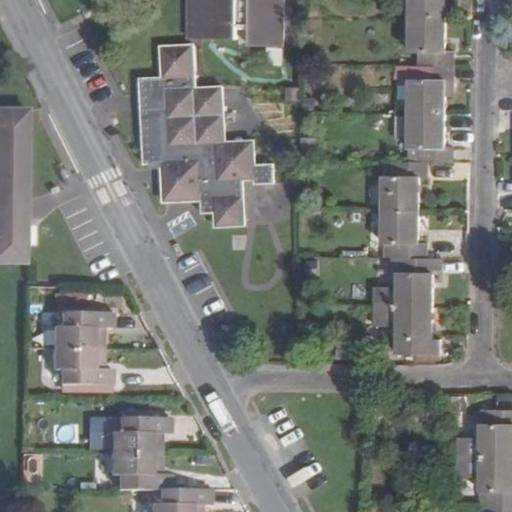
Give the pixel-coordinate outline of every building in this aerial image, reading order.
[(189,0),(190,39),(238,37),(238,24),(250,24),(251,44),(285,43),(283,0),(189,0)] [(410,0),(410,17),(446,18),(446,0),(410,0)] [(446,51),(446,18),(410,17),(411,52),(420,53),(420,66),(455,66),(455,51),(446,51)] [(162,77),(139,78),(143,163),(149,163),(149,168),(161,169),(163,202),(201,200),(202,213),(215,212),(215,227),(246,225),(244,181),(255,181),(256,184),(275,184),(274,164),(257,163),(256,140),(227,141),(224,86),(197,86),(195,45),(161,46),(162,77)] [(269,65),(285,65),(286,48),(270,47),(269,65)] [(410,79),(410,66),(396,66),(396,79),(410,79)] [(420,66),(410,66),(410,79),(409,115),(445,115),(445,82),(455,82),(455,66),(420,66)] [(455,97),(455,82),(445,82),(445,97),(455,97)] [(0,264),(26,265),(28,111),(0,109),(0,264)] [(445,115),(409,115),(409,163),(428,163),(453,163),(453,147),(445,148),(445,115)] [(394,139),(409,139),(409,118),(395,117),(394,139)] [(394,176),(385,176),(385,210),(420,211),(420,176),(428,177),(428,163),(409,163),(394,163),(394,176)] [(427,244),(420,244),(420,211),(385,210),(384,244),(382,244),(383,258),(393,258),(427,258),(427,244)] [(399,288),(377,287),(377,307),(434,307),(435,273),(442,273),(442,259),(427,258),(393,258),(393,272),(400,273),(399,288)] [(441,339),(434,339),(434,307),(377,307),(377,326),(399,326),(399,355),(409,355),(441,354),(441,339)] [(60,328),(52,328),(52,349),(104,349),(104,328),(112,329),(113,313),(60,312),(60,328)] [(113,370),(104,369),(104,349),(52,349),(51,370),(58,370),(58,385),(113,386),(113,370)] [(482,438),(459,438),(460,460),(511,459),(511,409),(482,410),(482,438)] [(118,433),(110,432),(110,454),(161,455),(161,434),(171,434),(171,418),(118,418),(118,433)] [(161,476),(161,455),(110,454),(110,476),(117,476),(117,490),(158,490),(170,490),(170,477),(161,476)] [(460,476),(482,477),(482,506),(511,506),(511,459),(460,460),(460,476)] [(159,505),(151,505),(150,511),(200,511),(201,506),(209,506),(209,491),(170,490),(158,490),(159,505)]
